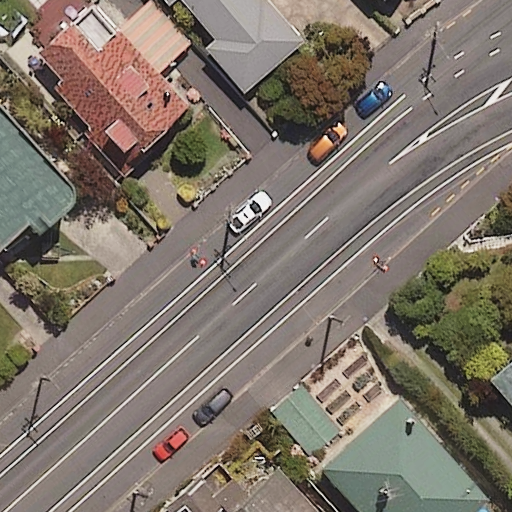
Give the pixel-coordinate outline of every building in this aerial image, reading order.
[(192,43),(153,0),(120,30),(97,4),(46,51),(70,77),(60,86),(97,127),(91,133),(124,170),(194,107),(161,71),(192,43)] [(189,0),(221,36),(211,45),(250,90),(305,42),(268,0),(189,0)] [(79,202),(0,110),(0,252),(41,217),(50,228),(79,202)] [(511,363),(490,383),(511,408),(511,363)] [(479,511),(490,502),(402,403),(324,472),(358,511),(479,511)] [(252,501),(221,468),(174,511),(313,511),(278,475),(252,501)]
